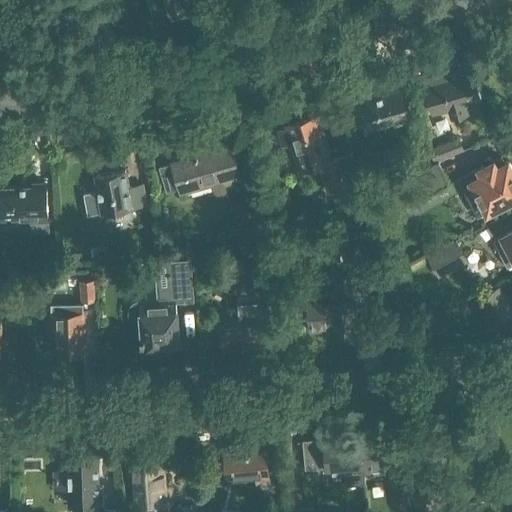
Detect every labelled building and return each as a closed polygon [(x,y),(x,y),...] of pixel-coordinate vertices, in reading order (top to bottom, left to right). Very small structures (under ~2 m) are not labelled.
[(151,0),(155,12),(170,7),(171,11),(173,18),(202,9),(198,0),(151,0)] [(452,72),(423,81),(433,114),(449,109),(452,119),(468,114),(465,104),(481,100),(474,73),(454,79),(452,72)] [(387,95),(356,104),(364,130),(395,121),(396,124),(409,120),(399,88),(386,92),(387,95)] [(300,171),(316,167),(324,194),(349,187),(341,159),(331,162),(318,116),(287,126),(288,128),(278,131),(283,147),(292,144),(300,171)] [(459,139),(430,150),(435,161),(463,151),(459,139)] [(181,193),(211,184),(215,197),(227,194),(224,184),(241,180),(230,142),(206,148),(207,153),(173,163),(181,193)] [(494,161),(460,178),(479,216),(511,199),(511,168),(509,162),(498,167),(494,161)] [(439,162),(399,183),(411,206),(451,185),(439,162)] [(96,176),(103,213),(146,205),(143,185),(129,188),(126,171),(96,176)] [(0,218),(31,217),(31,222),(49,221),(47,183),(34,184),(34,187),(0,189),(0,218)] [(357,197),(337,203),(341,215),(360,210),(357,197)] [(245,209),(238,221),(255,230),(262,218),(245,209)] [(343,230),(346,260),(368,258),(365,228),(343,230)] [(511,265),(511,230),(503,236),(494,241),(508,268),(511,265)] [(458,243),(430,258),(439,276),(467,261),(458,243)] [(252,271),(266,269),(264,248),(250,249),(252,271)] [(214,254),(192,256),(193,273),(215,272),(214,254)] [(171,273),(169,273),(170,276),(171,276),(172,287),(192,286),(190,260),(170,262),(171,273)] [(341,274),(342,290),(343,302),(330,303),(330,305),(309,307),(310,323),(332,321),(333,334),(359,332),(357,313),(360,312),(358,288),(357,273),(341,274)] [(10,306),(21,306),(22,279),(10,278),(10,306)] [(81,282),(82,302),(94,301),(93,282),(81,282)] [(511,307),(511,308),(500,287),(479,299),(492,324),(511,313),(511,307)] [(179,342),(176,299),(140,302),(138,302),(137,303),(135,304),(134,305),(133,306),(132,308),(131,309),(131,311),(131,313),(131,315),(131,317),(132,318),(134,320),(135,321),(136,322),(138,322),(140,323),(142,323),(143,337),(141,337),(142,342),(143,342),(144,350),(180,347),(179,342)] [(56,330),(56,355),(84,354),(83,314),(51,314),(52,330),(56,330)] [(268,348),(265,318),(217,322),(218,336),(222,336),(223,352),(268,348)] [(360,435),(360,439),(365,471),(389,469),(386,433),(360,435)] [(365,471),(360,439),(341,441),(340,437),(325,438),(325,440),(305,442),(307,467),(327,466),(328,467),(333,467),(333,475),(346,474),(347,486),(366,484),(365,471)] [(245,448),(225,450),(228,478),(269,475),(266,451),(245,452),(245,448)] [(172,487),(165,488),(163,465),(159,465),(159,456),(134,458),(136,492),(138,508),(158,506),(158,511),(169,511),(168,505),(174,505),(172,487)] [(104,486),(98,486),(97,457),(69,457),(69,472),(55,472),(56,488),(67,488),(67,505),(89,505),(89,508),(104,508),(104,505),(104,486)] [(406,473),(416,504),(421,511),(433,511),(444,505),(436,493),(429,495),(422,469),(406,473)] [(391,477),(394,498),(396,511),(408,509),(406,496),(402,475),(391,477)]
